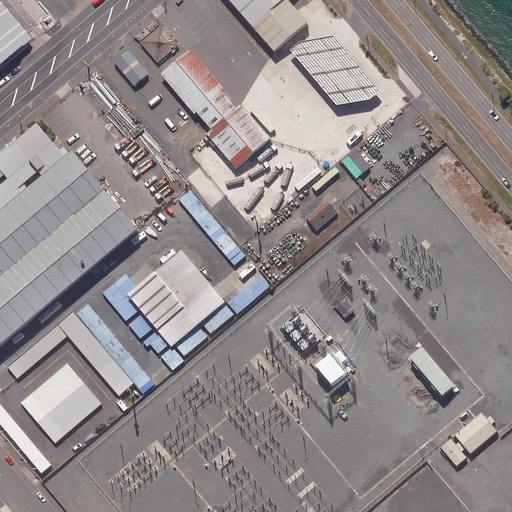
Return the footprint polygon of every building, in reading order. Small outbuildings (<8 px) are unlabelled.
[(227,0),(250,27),(282,0),(227,0)] [(285,0),(282,0),(250,27),(273,54),(307,26),(285,0)] [(0,65),(31,39),(0,1),(0,65)] [(369,103),(382,93),(352,57),(336,39),(330,39),(330,40),(301,44),(292,52),(338,107),(369,103)] [(238,168),(271,140),(251,117),(243,107),(238,111),(222,92),(225,89),(191,50),(162,75),(196,114),(197,113),(214,132),(210,136),(216,142),(238,168)] [(0,277),(104,190),(69,148),(62,154),(37,125),(0,155),(0,178),(5,175),(9,180),(0,187),(0,277)] [(356,149),(341,161),(355,179),(370,167),(356,149)] [(0,343),(137,229),(104,190),(0,277),(0,343)] [(338,212),(328,200),(307,220),(318,231),(338,212)] [(222,301),(180,252),(126,297),(168,347),(222,301)] [(355,311),(343,297),(334,305),(346,319),(355,311)] [(69,337),(121,397),(135,385),(139,390),(152,379),(93,310),(81,321),(74,312),(8,367),(19,380),(69,337)] [(319,340),(297,315),(281,328),(302,354),(319,340)] [(330,347),(311,362),(332,387),(350,372),(330,347)] [(457,388),(423,348),(410,359),(444,398),(457,388)] [(102,403),(68,363),(20,403),(54,443),(102,403)] [(0,403),(0,423),(42,473),(52,465),(0,403)] [(463,452),(467,450),(471,455),(498,433),(492,425),(495,422),(491,417),(487,420),(482,414),(456,436),(460,442),(456,445),(452,439),(442,448),(457,466),(468,458),(463,452)]
